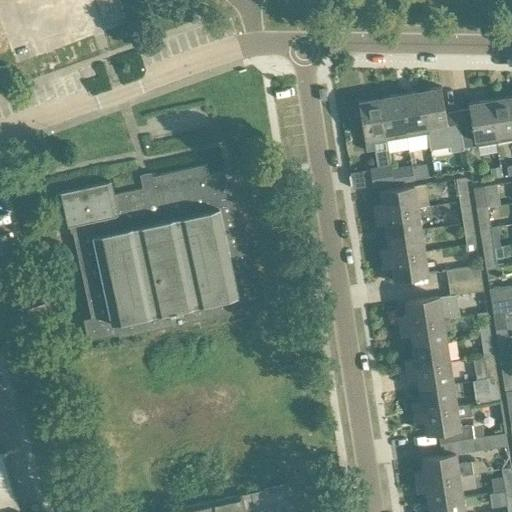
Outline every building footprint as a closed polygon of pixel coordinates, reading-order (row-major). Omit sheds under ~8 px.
[(451,149),(463,147),(457,110),(446,112),(441,85),(420,89),(428,133),(448,129),(451,149)] [(407,136),(428,133),(420,89),(399,92),(407,136)] [(379,96),(387,140),(407,136),(399,92),(379,96)] [(496,142),(511,139),(511,112),(509,95),(488,98),(496,142)] [(374,142),(387,140),(379,96),(358,99),(360,109),(366,143),(365,143),(366,150),(375,149),(374,142)] [(463,147),(496,142),(488,98),(468,102),(469,108),(457,110),(463,147)] [(347,111),(360,109),(358,99),(345,102),(347,111)] [(418,164),(420,163),(417,148),(409,149),(411,164),(412,164),(412,168),(414,177),(429,174),(427,167),(419,168),(418,164)] [(391,167),(400,166),(398,157),(390,158),(391,165),(391,167)] [(91,249),(107,322),(244,292),(235,253),(247,251),(229,167),(209,171),(206,160),(140,175),(142,186),(115,192),(111,177),(55,189),(63,224),(85,220),(85,222),(71,226),(77,252),(91,249)] [(373,184),(393,180),(391,167),(391,165),(370,168),(373,184)] [(400,166),(391,167),(394,180),(414,177),(412,168),(400,170),(400,166)] [(502,176),(500,166),(490,167),(492,178),(502,176)] [(459,195),(468,193),(465,176),(456,178),(459,195)] [(373,204),(375,214),(418,207),(414,184),(380,190),(382,203),(373,204)] [(476,208),(487,206),(484,185),(473,187),(476,208)] [(470,206),(460,207),(463,222),(472,221),(470,206)] [(491,226),(488,206),(487,206),(476,208),(480,228),(491,226)] [(385,221),(387,234),(421,228),(418,207),(375,214),(376,223),(385,221)] [(465,238),(474,236),(472,221),(463,222),(465,238)] [(494,246),(491,226),(480,228),(483,248),(494,246)] [(380,247),(381,257),(424,250),(421,228),(387,234),(389,246),(380,247)] [(494,246),(483,248),(486,268),(497,267),(494,246)] [(424,250),(381,257),(383,266),(392,265),(394,278),(428,273),(424,250)] [(481,277),(479,264),(446,269),(448,282),(481,277)] [(483,289),(481,277),(448,282),(450,295),(483,289)] [(511,283),(489,287),(491,300),(511,297),(511,283)] [(400,324),(443,318),(439,295),(406,300),(408,313),(399,315),(400,324)] [(511,297),(506,298),(492,300),(493,312),(511,309),(511,297)] [(84,347),(74,300),(58,304),(68,350),(84,347)] [(47,313),(44,302),(26,308),(30,319),(47,313)] [(480,334),(490,332),(488,315),(477,317),(480,334)] [(413,344),(447,339),(445,328),(453,327),(451,316),(443,318),(400,324),(402,333),(411,332),(413,344)] [(482,350),(493,348),(490,332),(480,334),(482,350)] [(499,350),(510,348),(509,342),(508,335),(502,336),(497,336),(498,343),(499,350)] [(162,361),(89,378),(122,489),(122,488),(127,511),(287,511),(286,510),(280,511),(271,469),(285,454),(290,453),(283,342),(282,336),(214,350),(225,401),(173,412),(162,361)] [(407,367),(450,361),(447,339),(413,344),(414,357),(405,358),(407,367)] [(510,348),(499,350),(501,360),(501,366),(511,364),(511,363),(511,358),(510,348)] [(487,377),(497,376),(494,354),(483,356),(487,377)] [(419,388),(453,382),(450,361),(407,367),(408,377),(417,375),(419,388)] [(511,374),(503,376),(505,391),(511,389),(511,374)] [(497,376),(487,377),(489,393),(499,391),(497,376)] [(414,411),(457,404),(453,382),(419,388),(421,400),(412,402),(414,411)] [(437,430),(438,430),(460,426),(460,425),(458,416),(471,414),(469,402),(457,404),(414,411),(415,420),(424,419),(426,432),(437,430)] [(439,442),(473,437),(471,425),(470,423),(460,425),(460,426),(438,430),(437,430),(439,442)] [(507,445),(505,433),(483,436),(473,437),(475,450),(507,445)] [(416,481),(459,474),(472,472),(470,460),(458,462),(456,452),(422,457),(424,470),(415,471),(416,481)] [(0,476),(9,474),(5,462),(0,463),(0,476)] [(504,489),(511,488),(511,473),(511,472),(502,473),(504,489)] [(0,488),(12,485),(9,474),(0,476),(0,488)] [(429,501),(463,496),(459,474),(416,481),(418,490),(427,489),(429,501)] [(0,501),(15,497),(12,485),(0,488),(0,501)] [(465,511),(463,496),(429,501),(430,511),(465,511)] [(0,501),(0,511),(19,511),(15,497),(0,501)]
